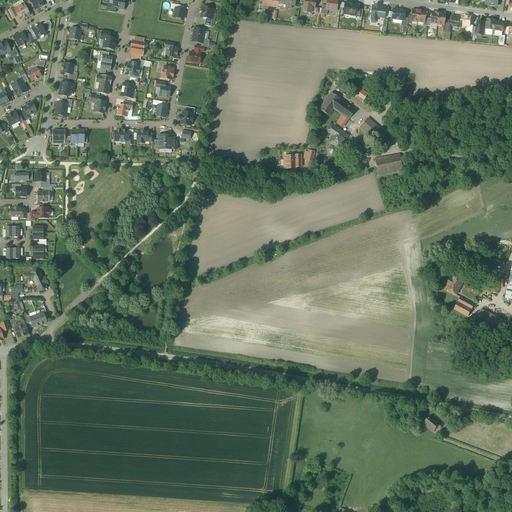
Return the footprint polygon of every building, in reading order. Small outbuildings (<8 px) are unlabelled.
[(40,0),(30,0),(31,0),(30,0),(35,10),(39,8),(41,6),(42,7),(42,6),(43,5),(40,0)] [(125,1),(121,0),(113,0),(112,7),(108,6),(107,8),(123,11),(125,1)] [(262,0),(262,6),(278,8),(278,4),(278,0),(262,0)] [(315,1),(311,0),(305,0),(304,7),(303,7),(302,13),(307,13),(308,11),(311,11),(311,8),(314,9),(315,1)] [(330,0),(331,0),(329,0),(327,0),(326,6),(326,10),(327,10),(332,11),(333,9),(336,9),(337,1),(334,1),(333,0),(330,0)] [(19,7),(14,9),(18,16),(20,20),(23,18),(23,19),(24,18),(26,17),(27,17),(30,15),(24,4),(19,7)] [(385,8),(372,6),(371,16),(372,16),(371,20),(376,21),(377,17),(384,18),(385,8)] [(213,9),(203,7),(201,15),(203,15),(204,16),(203,18),(206,19),(211,20),(211,19),(213,9)] [(14,8),(8,11),(12,19),(18,16),(14,9),(14,8)] [(178,9),(175,9),(175,10),(174,13),(174,14),(174,18),(183,20),(185,10),(184,10),(178,9)] [(405,11),(393,10),(392,19),(402,20),(404,21),(404,18),(405,11)] [(437,13),(432,12),(431,19),(430,24),(431,24),(437,24),(438,13),(437,13)] [(463,28),(467,29),(468,23),(470,23),(471,17),(465,16),(463,28)] [(462,18),(452,17),(451,24),(450,27),(452,27),(461,28),(462,18)] [(495,21),(487,20),(486,29),(486,30),(493,30),(494,22),(495,21)] [(49,21),(43,24),(44,25),(47,32),(50,30),(51,25),(49,21)] [(478,21),(476,34),(482,35),(483,33),(484,22),(478,21)] [(494,22),(493,30),(493,31),(503,32),(504,23),(494,22)] [(41,25),(32,30),(37,39),(46,34),(45,33),(47,32),(44,25),(42,26),(41,25)] [(72,28),(70,39),(79,40),(81,31),(81,30),(78,29),(72,28)] [(205,30),(194,28),(192,40),(201,42),(203,42),(203,40),(205,30)] [(109,38),(110,32),(102,31),(100,39),(105,40),(105,37),(109,38)] [(22,33),(14,38),(15,41),(15,43),(17,46),(18,46),(18,47),(29,42),(27,38),(25,38),(22,33)] [(31,35),(30,34),(26,37),(27,38),(29,42),(30,45),(35,42),(32,37),(31,35)] [(109,38),(105,37),(105,40),(103,48),(113,50),(114,46),(115,46),(115,45),(115,43),(115,39),(109,38)] [(210,41),(203,40),(203,42),(201,42),(201,47),(204,47),(208,48),(210,41)] [(134,41),(132,41),(131,47),(143,50),(143,49),(144,43),(143,43),(134,41)] [(3,43),(0,44),(0,53),(1,57),(9,53),(11,52),(10,49),(6,42),(3,44),(3,43)] [(14,47),(10,49),(11,52),(9,53),(12,59),(18,55),(14,47)] [(143,50),(131,47),(131,48),(132,48),(130,54),(132,54),(140,56),(142,56),(142,54),(143,53),(143,50)] [(174,48),(168,47),(167,49),(166,57),(176,59),(176,55),(177,55),(177,52),(177,49),(174,48)] [(195,51),(195,54),(190,53),(188,62),(199,64),(201,55),(200,55),(201,52),(195,51)] [(108,57),(102,56),(101,63),(111,64),(113,58),(108,57)] [(111,64),(101,63),(100,69),(106,70),(110,71),(111,64)] [(137,63),(133,63),(129,63),(128,67),(127,70),(139,72),(139,69),(139,65),(138,64),(136,64),(137,63)] [(73,65),(65,64),(63,73),(69,74),(72,75),(72,73),(73,65)] [(173,69),(162,67),(161,73),(162,73),(161,79),(171,80),(172,77),(173,77),(173,73),(173,69)] [(36,68),(27,73),(32,81),(35,79),(36,80),(38,79),(38,78),(41,76),(36,68)] [(78,74),(72,73),(72,75),(69,74),(68,80),(76,81),(78,74)] [(25,75),(20,78),(21,80),(23,84),(28,81),(25,75)] [(111,78),(101,76),(101,77),(97,76),(96,82),(100,83),(98,93),(108,95),(111,78)] [(21,80),(13,85),(15,89),(14,90),(17,97),(27,92),(23,84),(21,80)] [(69,84),(61,82),(59,95),(69,97),(69,93),(73,94),(75,85),(69,84)] [(123,83),(121,90),(133,92),(134,86),(123,83)] [(368,94),(355,85),(351,91),(364,100),(368,94)] [(165,87),(161,86),(161,88),(159,96),(169,98),(171,88),(165,87)] [(5,89),(2,91),(3,94),(4,93),(7,98),(11,96),(7,88),(5,89)] [(133,92),(121,90),(121,92),(122,92),(121,96),(132,98),(133,92)] [(3,94),(0,95),(0,104),(1,106),(8,102),(7,98),(4,93),(3,94)] [(339,100),(331,94),(319,110),(328,116),(339,100)] [(385,106),(368,94),(364,100),(362,102),(379,114),(385,106)] [(354,111),(339,100),(333,109),(348,120),(354,111)] [(100,102),(96,101),(96,103),(94,112),(104,114),(104,110),(105,111),(106,106),(105,106),(106,103),(100,102)] [(64,104),(58,102),(55,115),(63,116),(63,117),(66,118),(67,114),(66,114),(68,105),(68,104),(64,104)] [(132,103),(124,102),(123,106),(128,107),(128,110),(131,111),(132,103)] [(32,103),(29,105),(27,106),(24,108),(25,111),(28,116),(29,116),(35,112),(36,111),(32,103)] [(123,106),(119,106),(118,108),(118,110),(117,116),(121,116),(122,117),(124,118),(125,117),(126,117),(128,110),(128,107),(123,106)] [(161,107),(157,106),(157,110),(156,116),(165,118),(167,108),(161,107)] [(181,118),(193,120),(193,117),(192,117),(193,113),(186,111),(185,113),(183,112),(182,116),(181,116),(181,118)] [(15,113),(12,114),(8,116),(6,118),(11,126),(14,124),(14,125),(17,123),(19,121),(20,121),(17,116),(15,113)] [(25,120),(22,113),(17,116),(20,121),(19,121),(20,123),(23,122),(25,121),(26,121),(25,120)] [(342,116),(337,124),(341,127),(346,119),(342,116)] [(193,120),(181,118),(181,120),(181,125),(184,125),(184,126),(188,126),(191,126),(192,122),(193,120)] [(367,119),(360,128),(382,147),(390,138),(367,119)] [(347,136),(330,125),(326,131),(330,134),(330,133),(336,137),(331,144),(329,142),(334,146),(336,147),(339,149),(341,145),(341,144),(343,141),(343,142),(347,136)] [(64,132),(54,131),(54,132),(54,138),(53,138),(53,143),(54,143),(55,144),(56,144),(64,144),(64,142),(64,137),(64,132),(64,131),(64,132)] [(144,131),(141,131),(141,132),(138,132),(138,141),(138,144),(144,144),(144,141),(149,142),(149,135),(148,135),(148,132),(144,132),(144,131)] [(172,136),(159,136),(159,141),(159,150),(172,150),(172,141),(172,136)] [(333,147),(330,147),(328,150),(329,153),(331,155),(334,154),(336,151),(336,148),(336,147),(334,146),(333,147)] [(307,152),(303,152),(303,160),(313,162),(314,152),(307,151),(307,152)] [(295,157),(285,157),(285,159),(284,159),(284,166),(285,166),(285,169),(295,168),(295,167),(301,167),(301,156),(295,156),(295,157)] [(400,157),(376,162),(379,177),(403,172),(400,157)] [(28,173),(14,174),(14,181),(24,181),(24,182),(25,182),(25,181),(29,181),(29,180),(28,180),(28,173)] [(45,173),(35,173),(35,182),(41,182),(46,182),(46,180),(45,173)] [(21,188),(16,188),(16,190),(16,197),(19,197),(23,197),(26,197),(26,188),(21,188)] [(43,192),(37,192),(37,202),(41,202),(41,203),(44,203),(44,202),(49,202),(49,193),(48,192),(43,192)] [(18,208),(14,208),(14,209),(11,209),(11,210),(10,212),(10,215),(11,216),(11,217),(20,217),(22,217),(22,211),(22,209),(18,209),(18,208)] [(48,208),(38,209),(38,214),(35,214),(35,218),(38,218),(48,218),(48,215),(49,215),(49,211),(48,211),(48,208)] [(47,288),(38,270),(30,273),(39,292),(47,288)] [(453,280),(450,279),(447,284),(450,285),(448,289),(452,291),(451,292),(456,294),(458,292),(457,291),(459,289),(458,288),(460,286),(461,286),(462,284),(463,282),(454,277),(453,280)] [(498,287),(487,281),(484,287),(495,292),(498,287)] [(14,287),(10,287),(10,296),(3,296),(3,300),(18,300),(18,293),(21,293),(21,286),(14,286),(14,287)] [(474,305),(461,298),(458,302),(472,310),(474,305)] [(458,302),(455,309),(468,317),(472,310),(458,302)] [(509,323),(481,310),(476,319),(485,324),(483,329),(501,338),(509,323)] [(43,313),(37,316),(40,326),(42,325),(47,323),(45,318),(43,313)] [(30,318),(32,323),(33,328),(38,326),(38,327),(40,326),(37,316),(30,318)] [(7,322),(0,324),(3,332),(10,330),(7,322)] [(20,324),(19,324),(19,323),(15,325),(16,328),(15,328),(18,338),(22,337),(25,336),(25,335),(28,334),(27,332),(25,325),(24,323),(22,324),(21,324),(20,324)] [(433,415),(423,424),(433,432),(437,427),(439,429),(443,425),(433,416),(434,415),(433,415)]
